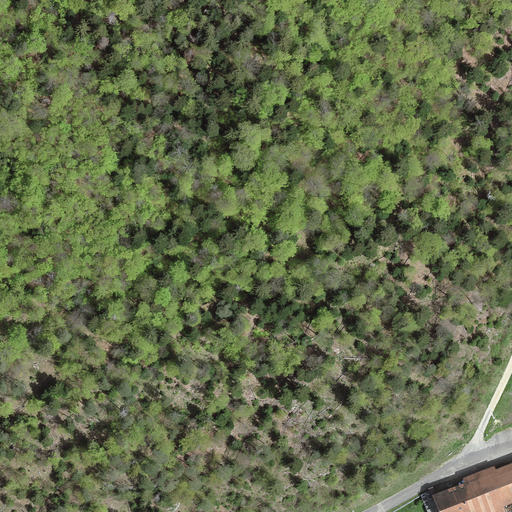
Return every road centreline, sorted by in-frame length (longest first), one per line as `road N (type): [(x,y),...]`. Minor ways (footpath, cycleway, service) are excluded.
road 1 (track): [(0,329),(139,290),(252,221),(328,157)]
road 2 (tertiary): [(511,450),(456,465),(372,511)]
